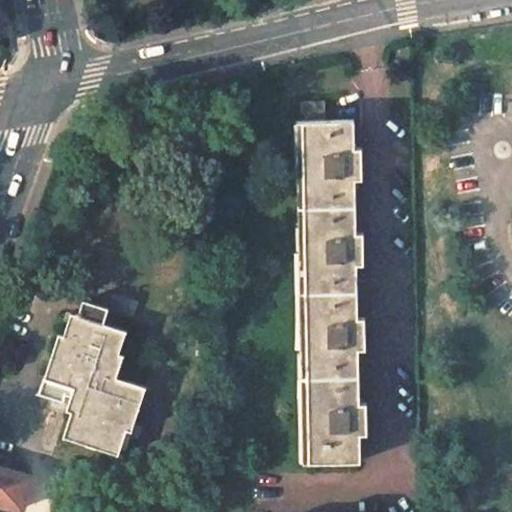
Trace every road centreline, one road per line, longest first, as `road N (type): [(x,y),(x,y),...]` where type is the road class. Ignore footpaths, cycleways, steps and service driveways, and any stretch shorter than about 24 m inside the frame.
road 1 (unclassified): [(441,0),(42,87)]
road 2 (tertiary): [(42,87),(0,216)]
